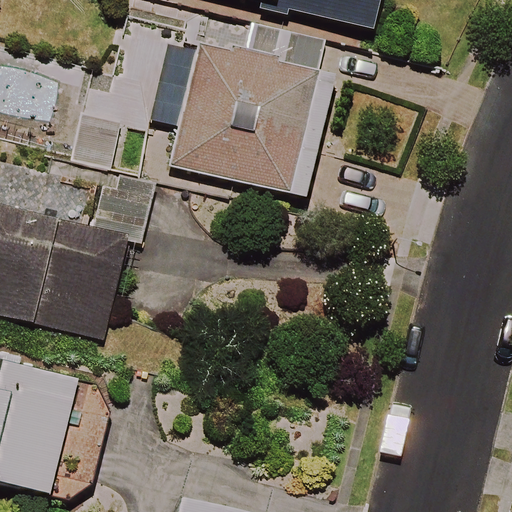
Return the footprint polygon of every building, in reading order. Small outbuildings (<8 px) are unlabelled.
[(235,0),(273,8),(271,14),(370,36),(377,0),(235,0)] [(196,29),(122,9),(100,88),(174,108),(196,29)] [(339,54),(208,22),(171,173),(302,205),(339,54)] [(115,133),(81,125),(72,165),(106,172),(115,133)] [(149,204),(1,169),(0,175),(0,309),(99,333),(120,244),(139,248),(149,204)] [(0,361),(0,487),(44,499),(75,381),(0,361)] [(226,511),(182,500),(179,511),(226,511)]
